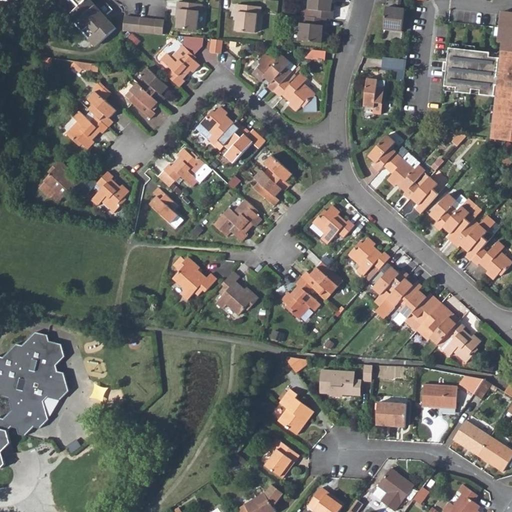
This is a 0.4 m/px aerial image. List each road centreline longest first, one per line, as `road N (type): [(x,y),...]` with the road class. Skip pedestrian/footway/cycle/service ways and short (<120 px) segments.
road 1 (residential): [(338,128),(285,128),(226,84),(213,86),(141,160),(126,145)]
road 2 (residential): [(511,326),(401,233),(343,169)]
road 3 (residential): [(511,500),(441,454),(325,454)]
road 4 (residential): [(511,7),(432,8),(419,114)]
road 5 (residential): [(338,128),(365,0)]
road 6 (residential): [(343,169),(260,256)]
